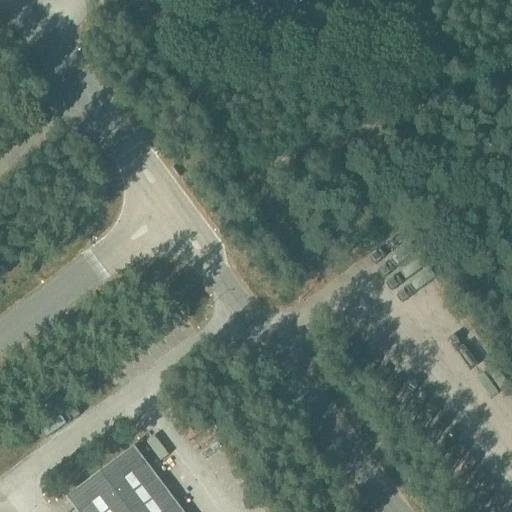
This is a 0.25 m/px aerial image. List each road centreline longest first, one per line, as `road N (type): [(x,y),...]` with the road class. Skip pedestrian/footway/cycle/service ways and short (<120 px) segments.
road 1 (unknown): [(143,397),(25,487)]
road 2 (unknown): [(224,511),(143,397)]
road 3 (unknown): [(252,314),(143,397)]
